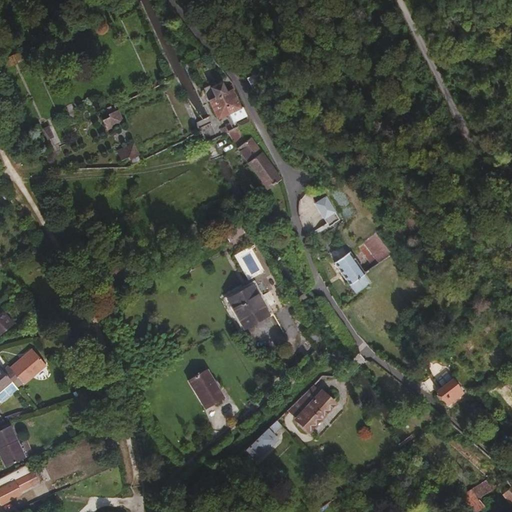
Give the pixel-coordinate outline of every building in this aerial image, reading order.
[(13,67),(26,60),(21,53),(9,60),(13,67)] [(252,86),(267,78),(262,68),(247,76),(252,86)] [(218,115),(239,104),(231,88),(225,90),(220,80),(209,85),(214,95),(208,99),(216,114),(215,115),(216,118),(219,117),(218,115)] [(118,118),(113,106),(104,110),(105,113),(99,116),(103,125),(118,118)] [(280,177),(250,135),(244,138),(235,124),(227,128),(233,142),(249,166),(266,187),(280,177)] [(135,158),(128,141),(112,148),(116,157),(122,154),(125,162),(135,158)] [(226,236),(241,228),(238,222),(222,229),(226,236)] [(392,254),(375,229),(362,238),(363,240),(376,259),(378,263),(392,254)] [(376,259),(363,240),(358,243),(371,263),(376,259)] [(369,282),(341,241),(326,251),(354,292),(369,282)] [(353,251),(359,247),(356,243),(350,246),(353,251)] [(266,312),(250,283),(225,297),(242,325),(266,312)] [(0,329),(9,322),(0,311),(0,329)] [(324,344),(311,326),(302,332),(315,351),(324,344)] [(17,386),(45,362),(31,346),(8,364),(7,362),(1,366),(10,378),(16,385),(17,386)] [(0,386),(10,378),(1,366),(0,365),(0,386)] [(225,395),(209,365),(189,376),(206,405),(225,395)] [(444,378),(444,377),(449,374),(446,370),(444,371),(441,366),(420,381),(427,389),(444,378)] [(460,391),(451,377),(445,380),(433,389),(443,402),(460,391)] [(0,398),(1,399),(16,385),(10,378),(0,386),(0,398)] [(307,430),(333,402),(320,390),(319,392),(311,383),(286,408),(293,415),(292,416),(307,430)] [(251,456),(274,434),(271,431),(279,424),(274,419),(244,449),(251,456)] [(15,440),(7,423),(0,426),(0,455),(4,463),(22,454),(15,440)] [(254,459),(276,437),(274,434),(251,456),(254,459)] [(26,452),(19,438),(15,440),(22,454),(26,452)] [(476,492),(481,490),(483,492),(495,484),(488,476),(475,483),(459,493),(474,511),(483,504),(475,496),(478,495),(476,492)] [(508,502),(511,498),(511,488),(509,485),(500,493),(508,502)]
